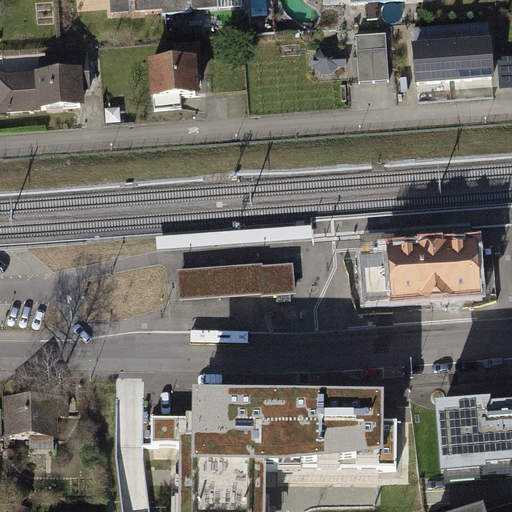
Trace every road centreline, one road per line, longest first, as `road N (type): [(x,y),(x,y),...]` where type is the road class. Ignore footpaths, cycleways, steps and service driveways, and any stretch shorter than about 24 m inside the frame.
road 1 (residential): [(0,147),(511,111)]
road 2 (residential): [(0,355),(321,356),(511,343)]
